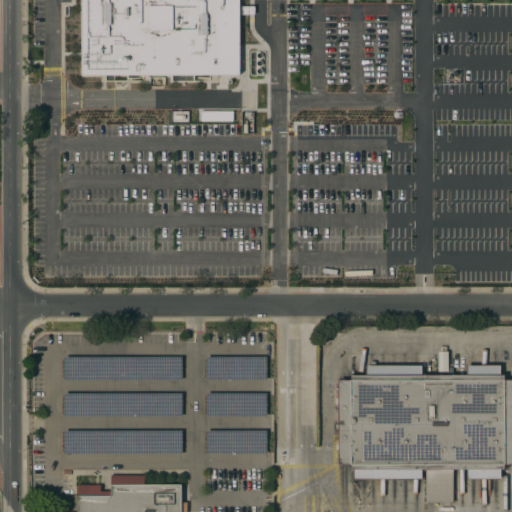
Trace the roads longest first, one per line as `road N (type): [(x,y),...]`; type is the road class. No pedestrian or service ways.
road 1 (residential): [(511,303),(0,299)]
road 2 (primary): [(9,300),(9,91)]
road 3 (primary): [(10,446),(9,300)]
